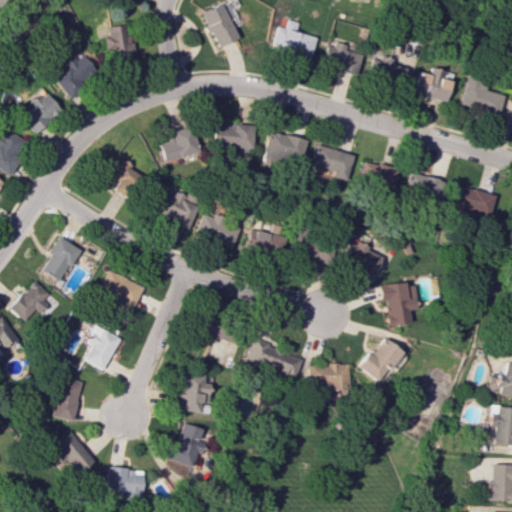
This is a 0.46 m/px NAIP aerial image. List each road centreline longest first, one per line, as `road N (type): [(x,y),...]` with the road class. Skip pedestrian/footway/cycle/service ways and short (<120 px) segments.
road 1 (residential): [(511,162),(264,91),(173,90),(143,98),(83,135),(0,251)]
road 2 (residential): [(318,314),(182,271),(40,190)]
road 3 (residential): [(182,271),(125,417)]
